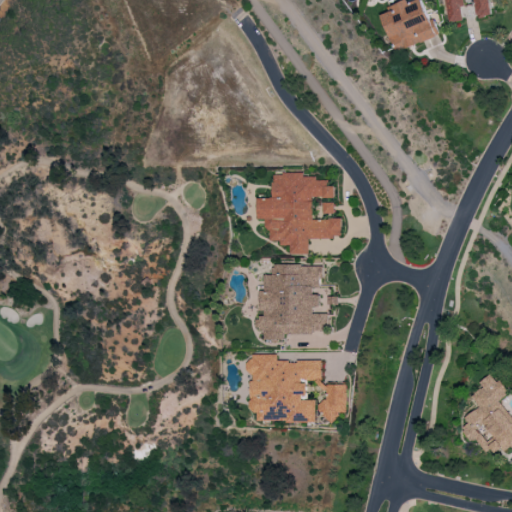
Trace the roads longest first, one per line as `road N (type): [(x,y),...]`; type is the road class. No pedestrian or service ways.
road 1 (residential): [(350,342),(377,239),(375,213),(352,168),(281,91),(240,17)]
road 2 (tertiary): [(433,299),(416,324),(372,511)]
road 3 (tertiary): [(396,511),(433,342),(433,299)]
road 4 (tertiary): [(433,299),(449,243),(511,123)]
